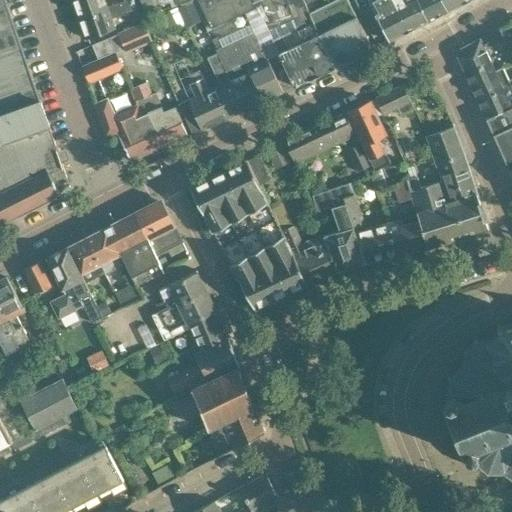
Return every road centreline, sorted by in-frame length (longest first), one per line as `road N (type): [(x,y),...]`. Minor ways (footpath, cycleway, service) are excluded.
road 1 (unclassified): [(433,44),(165,173)]
road 2 (residential): [(165,173),(233,301),(285,444)]
road 3 (residential): [(437,503),(400,420),(404,377),(443,332),(511,295)]
road 4 (residential): [(107,200),(36,0)]
road 5 (residential): [(509,232),(312,295)]
road 6 (residential): [(509,232),(433,44)]
road 7 (residential): [(157,511),(285,444)]
